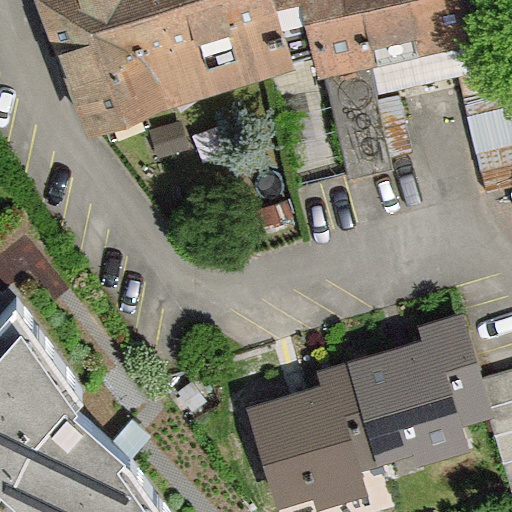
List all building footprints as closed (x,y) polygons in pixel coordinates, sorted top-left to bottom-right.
[(43,0),(91,124),(153,101),(319,49),(307,0),(43,0)] [(469,32),(461,0),(307,0),(319,49),(347,174),(390,164),(365,56),(469,32)] [(82,389),(17,296),(0,314),(0,502),(11,511),(169,511),(130,456),(70,403),(82,389)] [(478,380),(459,318),(425,328),(430,341),(357,363),(384,453),(385,453),(379,431),(405,423),(410,440),(417,438),(421,451),(462,439),(456,417),(486,408),(478,380)] [(254,408),(275,477),(304,469),(309,485),(316,483),(320,497),(361,484),(354,462),(384,453),(357,363),(325,373),(328,386),(254,408)] [(511,370),(478,380),(486,408),(511,494),(511,370)]
